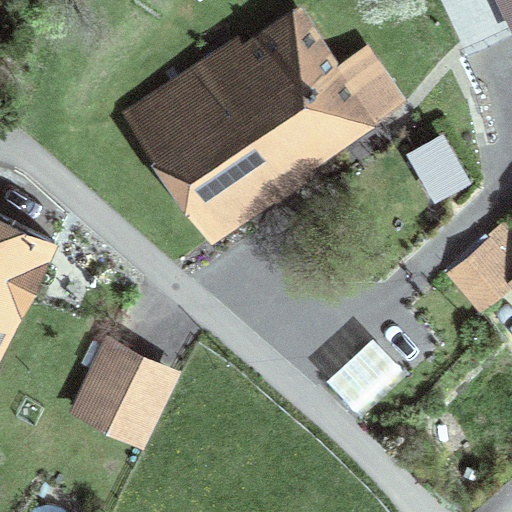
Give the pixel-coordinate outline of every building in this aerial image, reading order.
[(511,0),(491,0),(511,41),(511,0)] [(239,36),(130,107),(214,234),(315,168),(308,158),(368,119),(404,95),(367,39),(338,59),(301,2),(242,40),(239,36)] [(0,418),(86,246),(0,203),(0,418)] [(511,224),(452,276),(482,311),(511,284),(511,224)] [(172,370),(104,338),(69,412),(137,443),(172,370)]
